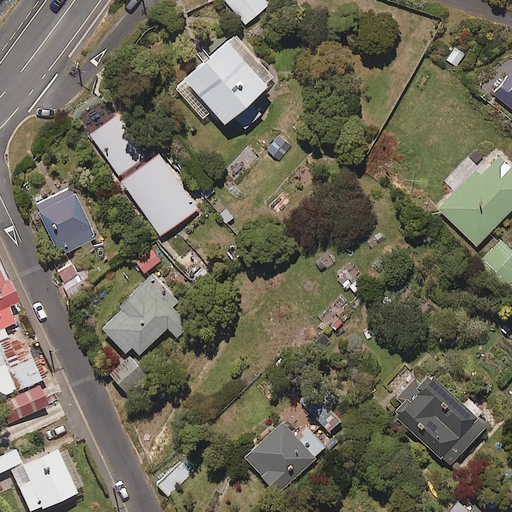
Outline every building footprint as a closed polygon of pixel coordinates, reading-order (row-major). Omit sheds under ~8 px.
[(268,4),(265,0),(224,0),(245,24),(268,4)] [(192,52),(201,62),(174,86),(202,118),(210,110),(222,123),(230,116),(244,131),(262,114),(248,99),(273,77),(233,33),(208,55),(199,45),(192,52)] [(511,67),(492,92),(511,108),(511,67)] [(146,155),(117,114),(89,134),(117,175),(146,155)] [(277,162),(293,144),(279,133),(264,150),(277,162)] [(196,208),(157,154),(119,181),(159,235),(196,208)] [(511,207),(511,170),(497,156),(479,175),(474,170),(437,208),(475,245),(511,207)] [(95,237),(70,189),(34,207),(59,255),(95,237)] [(511,279),(511,251),(501,241),(483,258),(508,283),(511,279)] [(159,260),(151,249),(135,262),(144,273),(159,260)] [(72,262),(54,272),(61,284),(79,275),(72,262)] [(0,329),(6,327),(17,323),(10,305),(16,303),(0,263),(0,329)] [(346,263),(335,276),(353,291),(364,278),(346,263)] [(183,307),(150,276),(100,328),(124,351),(130,346),(139,354),(183,307)] [(0,397),(41,380),(19,328),(8,333),(6,327),(0,329),(0,397)] [(147,376),(128,356),(108,376),(127,395),(147,376)] [(372,375),(347,361),(332,387),(357,401),(372,375)] [(465,397),(460,403),(429,376),(418,388),(410,381),(398,395),(405,402),(393,414),(449,465),(484,425),(476,417),(481,411),(465,397)] [(49,405),(40,386),(0,404),(9,423),(49,405)] [(340,419),(324,405),(313,416),(328,431),(340,419)] [(275,493),(326,449),(307,427),(295,437),(282,423),(244,456),(275,493)] [(29,465),(22,449),(0,458),(0,465),(3,473),(17,467),(37,511),(39,511),(83,492),(63,449),(29,465)] [(478,511),(460,496),(445,511),(478,511)]
